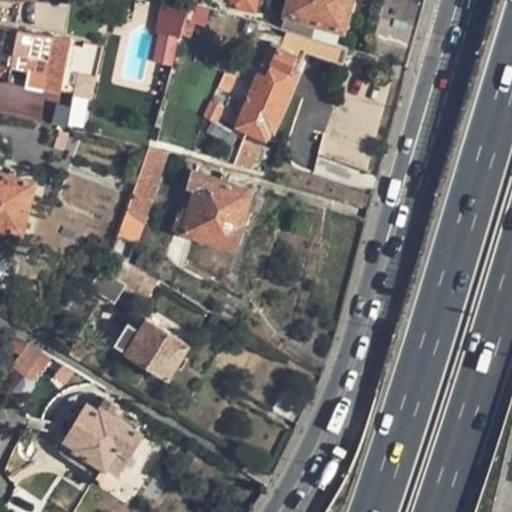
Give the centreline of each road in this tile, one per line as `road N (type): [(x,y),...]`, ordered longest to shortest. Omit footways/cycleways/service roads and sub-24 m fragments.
road 1 (secondary): [(280,511),(341,387),(458,0)]
road 2 (motorway): [(511,72),(373,511)]
road 3 (motorway): [(436,511),(511,273)]
